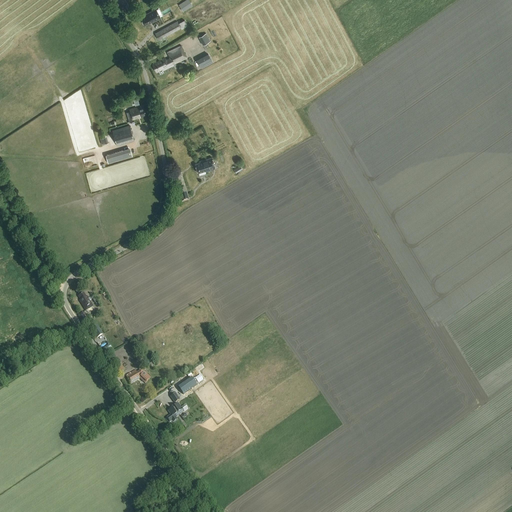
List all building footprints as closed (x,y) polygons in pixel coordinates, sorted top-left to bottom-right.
[(183,12),(192,6),(188,0),(186,0),(179,5),(183,12)] [(145,16),(141,18),(145,25),(149,23),(150,24),(160,18),(160,17),(162,16),(158,9),(156,10),(155,9),(144,15),(145,16)] [(159,40),(181,28),(177,21),(155,33),(159,40)] [(201,36),(205,45),(212,41),(208,33),(201,36)] [(181,46),(178,47),(167,53),(171,61),(167,63),(165,59),(153,65),(157,73),(161,71),(161,70),(187,58),(181,46)] [(199,58),(203,67),(215,62),(211,53),(199,58)] [(132,119),(146,116),(144,105),(130,109),(132,119)] [(130,125),(112,130),(117,145),(134,140),(130,125)] [(104,134),(101,135),(103,144),(110,142),(108,135),(105,136),(104,134)] [(130,148),(105,155),(108,163),(111,162),(132,156),(131,151),(130,148)] [(195,164),(198,172),(206,170),(206,171),(215,168),(212,158),(205,159),(206,160),(203,161),(203,160),(199,161),(200,162),(195,164)] [(186,194),(180,196),(182,202),(188,200),(186,194)] [(79,301),(84,309),(86,311),(93,307),(87,296),(86,297),(83,293),(78,297),(80,300),(79,301)] [(88,326),(95,339),(100,336),(102,335),(94,322),(88,326)] [(148,366),(153,362),(150,358),(144,362),(148,366)] [(125,370),(120,363),(115,367),(120,374),(125,370)] [(130,384),(140,379),(145,384),(150,378),(146,374),(145,375),(140,370),(136,373),(135,370),(125,376),(130,384)] [(196,386),(191,378),(178,387),(183,395),(196,386)] [(176,405),(168,411),(171,415),(166,419),(170,423),(172,421),(175,422),(176,418),(188,409),(185,404),(181,407),(177,401),(179,399),(175,393),(170,397),(175,403),(176,405)]
